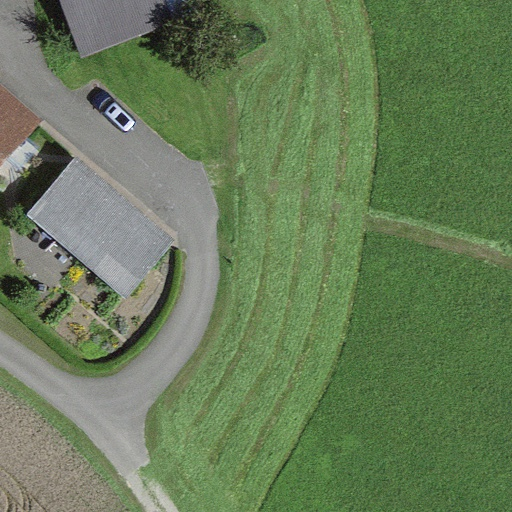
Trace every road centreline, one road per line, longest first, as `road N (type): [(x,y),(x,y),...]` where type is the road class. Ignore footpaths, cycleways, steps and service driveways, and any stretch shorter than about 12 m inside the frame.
road 1 (track): [(96,426),(172,345),(198,293),(203,247),(181,186),(91,101)]
road 2 (track): [(164,511),(111,440),(0,352)]
